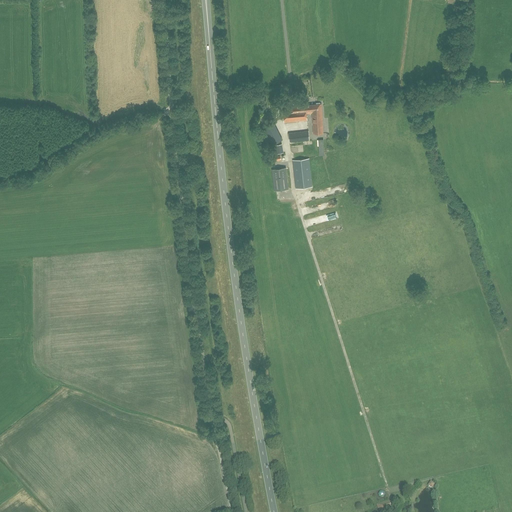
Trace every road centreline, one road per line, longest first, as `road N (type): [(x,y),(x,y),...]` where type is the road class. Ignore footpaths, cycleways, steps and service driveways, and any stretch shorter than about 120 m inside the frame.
road 1 (primary): [(273,511),(243,341),(205,0)]
road 2 (unclassified): [(218,449),(182,210),(163,0)]
